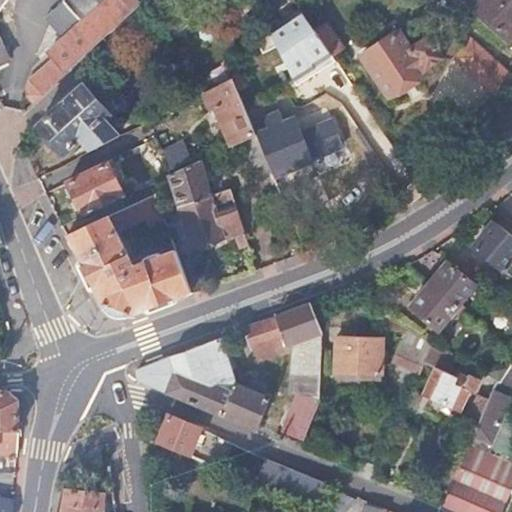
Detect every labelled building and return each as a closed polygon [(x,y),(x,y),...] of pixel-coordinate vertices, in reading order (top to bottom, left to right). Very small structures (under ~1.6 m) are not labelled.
[(0,0),(0,21),(13,15),(5,0),(0,0)] [(28,92),(37,103),(58,82),(121,25),(143,6),(138,0),(108,0),(71,34),(51,52),(57,60),(39,75),(42,80),(28,92)] [(108,0),(138,0),(143,6),(146,3),(143,0),(66,0),(53,13),(71,34),(108,0)] [(509,42),(511,38),(511,0),(479,0),(472,8),(509,42)] [(297,84),(337,60),(334,55),(315,29),(301,8),(273,28),(271,23),(259,32),(264,50),(280,45),(297,84)] [(315,29),(334,55),(344,48),(327,22),(315,29)] [(399,30),(362,54),(380,83),(388,97),(437,64),(438,60),(453,50),(439,29),(410,47),(399,30)] [(153,36),(139,43),(154,67),(167,58),(153,36)] [(0,63),(10,59),(0,38),(0,63)] [(500,98),(511,84),(511,72),(474,38),(457,59),(500,98)] [(238,73),(230,52),(225,59),(232,76),(238,73)] [(247,140),(258,135),(253,125),(247,111),(232,76),(209,89),(204,92),(212,111),(215,108),(232,147),(247,140)] [(111,114),(84,84),(79,88),(40,125),(65,152),(82,138),(92,150),(120,135),(105,119),(111,114)] [(247,111),(253,125),(296,107),(290,92),(247,111)] [(331,95),(316,102),(339,146),(352,140),(331,95)] [(268,159),(275,174),(312,158),(297,121),(284,126),(280,118),(267,124),(269,132),(258,135),(268,159)] [(268,159),(258,135),(247,140),(258,163),(268,159)] [(174,173),(200,162),(191,139),(164,151),(174,173)] [(164,177),(169,175),(174,173),(164,151),(154,155),(155,160),(164,177)] [(68,179),(76,197),(116,178),(107,161),(68,179)] [(169,175),(179,205),(212,195),(200,162),(174,173),(169,175)] [(76,197),(84,215),(112,202),(125,195),(116,178),(76,197)] [(282,191),(304,246),(329,236),(322,217),(317,220),(309,202),(303,205),(296,187),(282,191)] [(241,246),(250,243),(232,188),(212,195),(179,205),(194,247),(236,233),(241,246)] [(169,301),(193,291),(178,250),(135,265),(117,231),(163,211),(157,193),(66,234),(82,264),(105,307),(128,315),(164,302),(169,301)] [(511,232),(494,219),(475,242),(511,272),(511,232)] [(448,259),(430,283),(450,298),(462,307),(480,283),(473,278),(448,259)] [(450,298),(430,283),(413,305),(445,329),(462,307),(450,298)] [(252,325),(246,328),(257,358),(292,346),(291,393),(298,393),(286,428),(306,437),(321,401),(323,332),(313,303),(294,310),(283,314),(252,325)] [(397,358),(424,371),(428,363),(434,350),(438,341),(411,325),(397,358)] [(259,429),(260,426),(272,396),(237,381),(221,337),(202,344),(140,366),(139,380),(215,411),(259,429)] [(338,337),(337,372),(383,373),(383,339),(338,337)] [(434,350),(428,363),(438,367),(428,395),(464,411),(472,393),(476,394),(482,382),(461,371),(460,376),(453,372),(458,362),(434,350)] [(481,420),(476,433),(495,441),(511,404),(511,369),(504,383),(499,380),(490,401),(481,420)] [(0,429),(18,431),(18,413),(17,398),(7,390),(0,390),(0,429)] [(481,420),(490,401),(481,398),(473,416),(481,420)] [(463,461),(443,503),(463,511),(464,511),(502,511),(511,492),(511,404),(495,441),(476,433),(463,461)] [(169,416),(158,442),(190,455),(203,427),(170,414),(169,416)] [(0,453),(17,455),(19,433),(18,431),(0,429),(0,453)] [(229,440),(218,467),(258,484),(315,507),(326,482),(297,470),(238,444),(229,440)] [(78,489),(66,488),(66,502),(101,504),(102,490),(78,489)] [(114,496),(113,491),(106,491),(109,502),(114,502),(114,496)] [(0,511),(12,511),(13,502),(0,497),(0,511)] [(100,511),(101,504),(66,502),(65,511),(100,511)]
